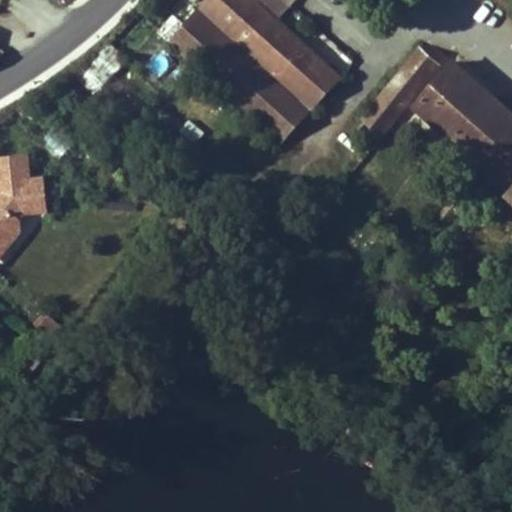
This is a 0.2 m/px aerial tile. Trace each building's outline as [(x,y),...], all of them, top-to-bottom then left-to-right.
[(253,0),(205,0),(169,41),(282,141),(340,76),(253,0)] [(79,84),(97,96),(124,55),(105,43),(79,84)] [(421,50),(356,128),(374,143),(439,66),(421,50)] [(511,112),(455,62),(416,108),(495,177),(494,179),(511,194),(511,112)] [(0,245),(9,245),(20,231),(15,213),(20,208),(44,208),(45,175),(31,177),(27,152),(0,155),(0,192),(3,195),(0,198),(0,245)] [(451,220),(467,202),(458,194),(442,212),(451,220)] [(0,256),(9,245),(0,245),(0,256)]
